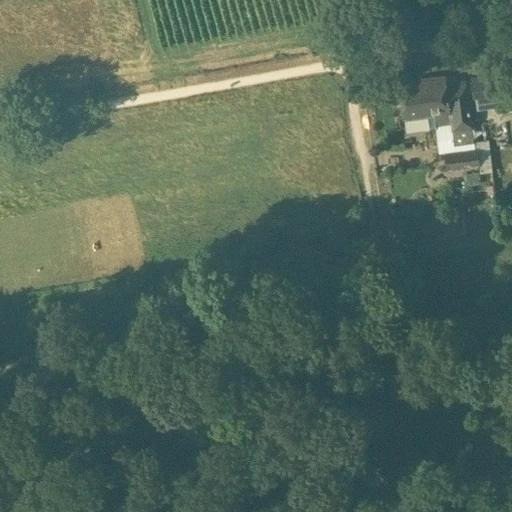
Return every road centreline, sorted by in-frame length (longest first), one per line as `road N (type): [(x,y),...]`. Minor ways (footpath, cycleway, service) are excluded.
road 1 (track): [(350,61),(382,309),(397,511)]
road 2 (track): [(0,122),(350,61)]
road 3 (track): [(350,61),(511,33)]
